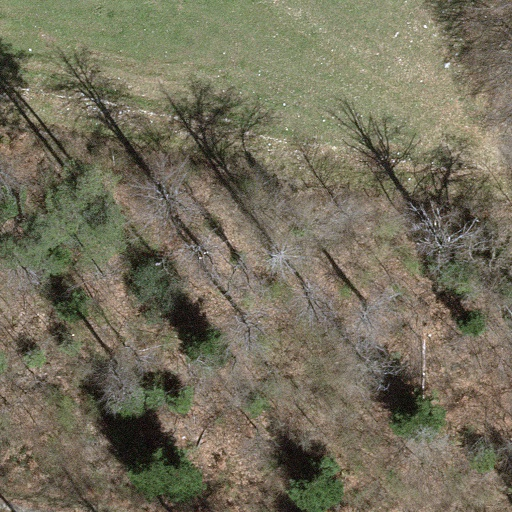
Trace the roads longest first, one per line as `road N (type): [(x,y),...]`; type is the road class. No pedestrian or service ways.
road 1 (track): [(0,103),(479,194),(511,192)]
road 2 (track): [(280,0),(511,145)]
